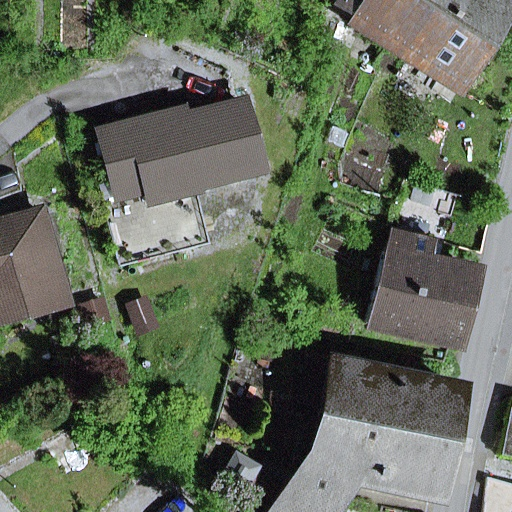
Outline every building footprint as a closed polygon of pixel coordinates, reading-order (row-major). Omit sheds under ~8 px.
[(337,0),(334,5),(451,78),(500,0),(337,0)] [(191,185),(256,168),(239,102),(183,117),(181,110),(99,131),(113,184),(141,177),(145,194),(104,205),(119,265),(206,242),(191,185)] [(0,319),(63,302),(38,212),(0,222),(0,319)] [(390,230),(365,323),(452,346),(471,274),(427,262),(432,242),(390,230)] [(314,415),(442,443),(454,389),(307,357),(297,403),(316,408),(314,415)] [(499,456),(511,458),(511,397),(511,398),(499,456)] [(329,511),(351,477),(431,496),(442,443),(314,415),(312,430),(301,428),(288,478),(264,464),(242,500),(262,511),(329,511)] [(511,511),(511,484),(498,481),(489,511),(511,511)]
